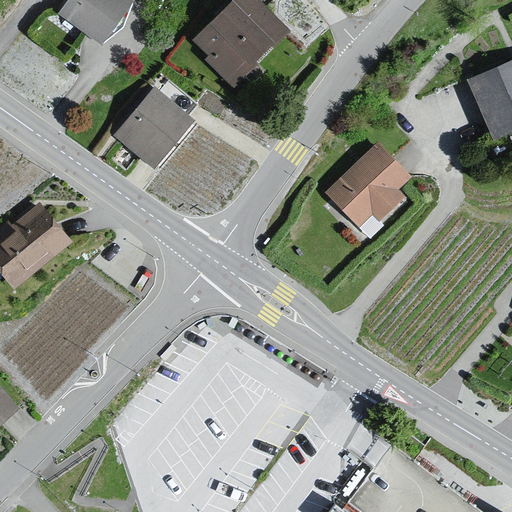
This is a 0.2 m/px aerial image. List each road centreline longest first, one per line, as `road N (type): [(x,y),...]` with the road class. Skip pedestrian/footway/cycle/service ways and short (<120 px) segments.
road 1 (tertiary): [(511,450),(212,256)]
road 2 (residential): [(212,256),(0,488)]
road 3 (tertiary): [(212,256),(0,105)]
road 4 (residential): [(363,46),(212,256)]
